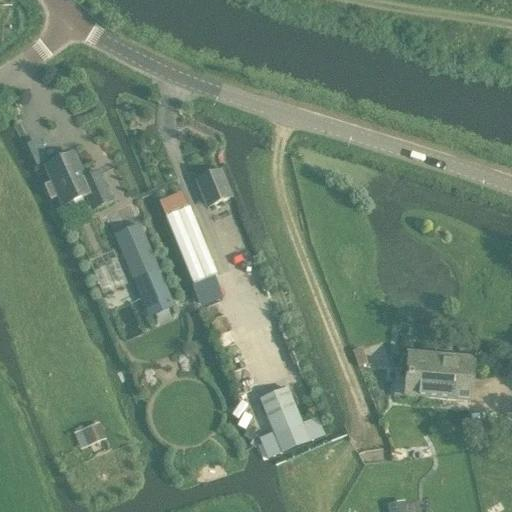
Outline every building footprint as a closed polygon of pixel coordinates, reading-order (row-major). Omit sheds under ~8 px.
[(51,201),(58,198),(63,209),(86,198),(93,212),(112,203),(99,175),(85,181),(77,164),(74,156),(45,169),(52,185),(45,188),(51,201)] [(201,185),(198,186),(203,198),(206,197),(210,208),(213,206),(215,211),(212,212),(216,223),(238,214),(231,198),(228,199),(218,174),(199,182),(201,185)] [(193,287),(217,276),(191,210),(165,220),(193,287)] [(139,229),(116,239),(134,283),(146,311),(170,301),(158,273),(139,229)] [(218,351),(223,365),(246,356),(240,342),(218,351)] [(409,359),(406,394),(406,399),(470,404),(473,362),(457,361),(457,364),(443,363),(443,362),(409,359)] [(275,439),(303,428),(288,391),(260,402),(275,439)]
